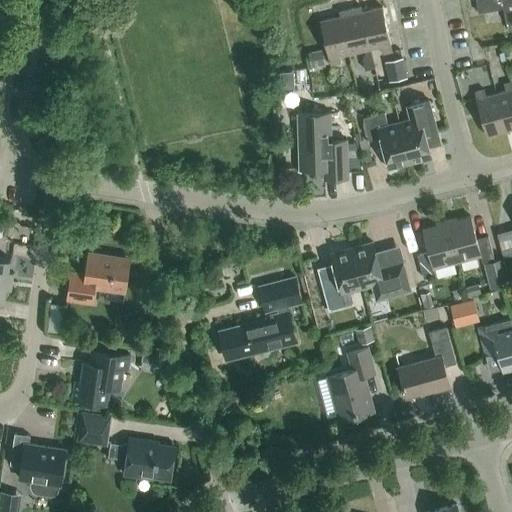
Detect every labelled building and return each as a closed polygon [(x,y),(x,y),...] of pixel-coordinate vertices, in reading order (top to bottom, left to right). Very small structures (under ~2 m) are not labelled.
[(511,0),(489,0),(476,3),(478,12),(504,7),(507,22),(511,20),(511,0)] [(339,15),(348,53),(364,49),(365,52),(362,57),(364,69),(374,67),(370,48),(362,10),(361,6),(338,11),(339,15)] [(362,10),(370,48),(381,46),(382,53),(392,51),(390,43),(382,6),(362,10)] [(348,53),(339,15),(320,20),(328,57),(330,65),(339,62),(338,55),(348,53)] [(385,61),(389,80),(407,76),(402,57),(385,61)] [(495,93),(506,130),(511,128),(511,81),(504,83),(506,90),(495,93)] [(506,130),(495,93),(485,95),(483,88),(474,91),(476,98),(486,135),(506,130)] [(436,130),(434,123),(428,99),(407,105),(410,119),(399,122),(409,161),(431,155),(425,133),(436,130)] [(409,161),(399,122),(388,125),(384,111),(362,117),(369,140),(380,137),(388,166),(409,161)] [(323,178),(348,177),(347,139),(331,139),(330,112),(297,113),(299,169),(323,168),(323,178)] [(470,215),(446,222),(457,261),(480,255),(482,262),(494,258),(488,235),(476,238),(470,215)] [(457,261),(446,222),(422,228),(428,251),(417,254),(423,277),(435,274),(433,267),(457,261)] [(372,241),(351,247),(362,286),(373,283),(377,297),(409,288),(402,260),(379,266),(372,241)] [(362,286),(351,247),(330,253),(337,280),(321,284),(328,310),(354,303),(350,289),(362,286)] [(92,303),(95,287),(124,291),(130,256),(87,250),(83,273),(71,271),(71,270),(70,270),(66,299),(92,303)] [(0,278),(11,280),(13,271),(7,270),(9,258),(0,256),(0,278)] [(502,262),(484,267),(490,288),(507,282),(502,262)] [(230,327),(231,333),(224,335),(220,341),(222,349),(228,353),(236,351),(237,356),(296,341),(288,309),(288,310),(287,305),(302,301),(295,276),(258,285),(265,311),(277,308),(278,312),(266,315),(267,318),(230,327)] [(11,280),(0,278),(0,300),(2,301),(4,288),(10,289),(11,280)] [(476,284),(465,286),(467,296),(478,293),(476,284)] [(420,293),(424,306),(433,304),(429,290),(420,293)] [(473,298),(450,304),(453,316),(476,309),(473,298)] [(511,369),(511,322),(511,318),(478,327),(486,356),(497,353),(502,372),(511,369)] [(371,324),(355,329),(359,343),(375,339),(371,324)] [(456,362),(449,337),(446,326),(429,330),(436,356),(398,366),(406,396),(431,389),(431,391),(450,386),(444,365),(456,362)] [(321,339),(326,354),(335,352),(330,336),(321,339)] [(159,347),(144,345),(142,358),(158,360),(159,347)] [(363,375),(375,372),(368,345),(347,351),(352,368),(328,374),(340,418),(373,409),(363,375)] [(106,404),(108,389),(118,391),(122,367),(127,368),(129,355),(91,349),(89,361),(84,360),(80,382),(76,381),(73,399),(106,404)] [(155,409),(166,417),(172,409),(160,401),(155,409)] [(105,443),(109,416),(83,412),(78,438),(105,443)] [(59,488),(60,483),(66,448),(28,442),(29,434),(15,432),(10,463),(21,465),(19,477),(30,478),(30,484),(32,489),(37,493),(49,494),(55,492),(59,488)] [(130,438),(124,474),(152,478),(152,476),(169,479),(174,446),(157,444),(157,442),(130,438)] [(0,490),(0,492),(0,511),(18,511),(21,493),(0,490)] [(458,511),(456,503),(424,511),(458,511)]
